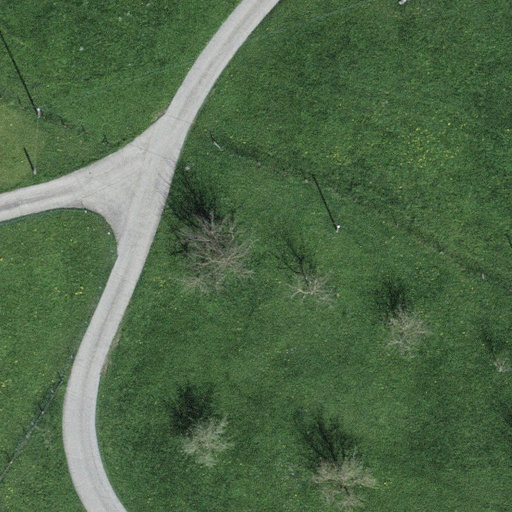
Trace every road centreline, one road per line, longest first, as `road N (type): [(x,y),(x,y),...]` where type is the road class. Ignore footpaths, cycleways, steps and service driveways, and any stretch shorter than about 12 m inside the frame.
road 1 (residential): [(131,174),(130,233),(79,373),(73,427),(80,468),(108,511)]
road 2 (residential): [(261,0),(131,174)]
road 3 (residential): [(131,174),(0,204)]
